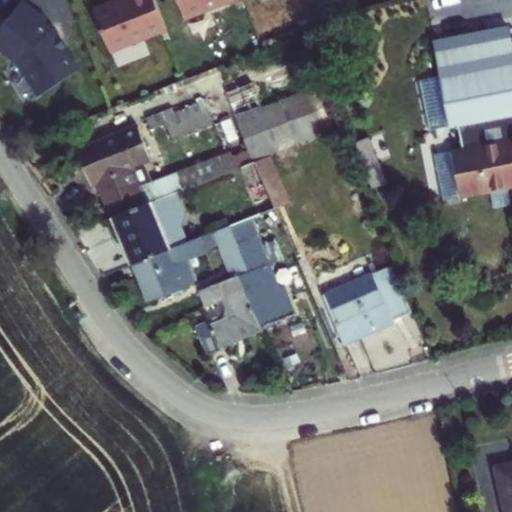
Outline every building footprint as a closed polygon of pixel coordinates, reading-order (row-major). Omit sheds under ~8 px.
[(167,31),(154,0),(126,0),(127,2),(118,6),(114,5),(96,12),(112,53),(167,31)] [(237,0),(178,0),(186,20),(237,0)] [(47,22),(24,2),(0,33),(0,46),(18,61),(43,96),(80,71),(64,50),(66,49),(59,39),(57,40),(55,37),(43,28),(47,22)] [(511,43),(491,47),(495,67),(444,77),(452,124),(462,122),(511,112),(511,43)] [(444,77),(495,67),(491,47),(440,57),(444,77)] [(251,79),(226,89),(235,114),(261,104),(251,79)] [(332,127),(315,86),(236,116),(250,146),(254,157),(332,127)] [(208,99),(165,111),(173,136),(216,124),(208,99)] [(466,146),(453,148),(461,195),(511,185),(511,112),(462,122),(466,146)] [(146,148),(137,125),(81,147),(90,170),(146,148)] [(94,181),(99,180),(113,216),(174,191),(255,159),(254,157),(250,146),(229,155),(226,150),(150,180),(142,161),(150,158),(146,148),(90,170),(94,181)] [(290,199),(270,153),(255,159),(275,205),(290,199)] [(174,191),(113,216),(133,262),(186,240),(178,221),(180,208),(174,191)] [(239,274),(247,270),(238,247),(228,224),(213,230),(232,276),(239,274)] [(274,232),(238,247),(247,270),(239,274),(262,326),(293,312),(283,287),(278,289),(268,262),(284,255),(274,232)] [(194,282),(193,280),(185,258),(187,257),(188,259),(190,259),(206,252),(200,235),(186,240),(133,262),(148,300),(194,282)] [(187,257),(185,258),(193,280),(198,278),(190,259),(188,259),(187,257)] [(411,310),(391,263),(323,292),(345,341),(394,321),(393,317),(411,310)] [(223,348),(222,345),(263,330),(262,326),(239,274),(232,276),(199,290),(205,305),(222,298),(226,306),(224,313),(196,325),(208,354),(223,348)] [(511,511),(511,463),(496,467),(506,511),(511,511)]
